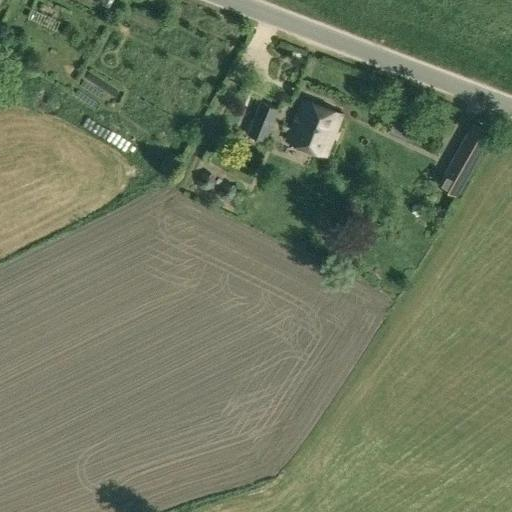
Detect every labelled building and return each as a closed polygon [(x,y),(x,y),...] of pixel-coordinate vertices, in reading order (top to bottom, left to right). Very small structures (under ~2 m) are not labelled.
[(0,92),(3,91),(0,87),(0,86),(15,75),(0,56),(0,92)] [(247,134),(267,141),(280,107),(260,100),(247,134)] [(289,138),(325,153),(340,115),(305,100),(289,138)] [(475,123),(465,141),(481,151),(492,133),(475,123)] [(443,188),(456,195),(469,173),(452,164),(440,185),(443,188)] [(198,182),(200,188),(206,190),(211,188),(214,183),(212,177),(207,175),(201,177),(198,182)] [(220,193),(221,199),(227,201),(233,199),(235,194),(233,188),(228,186),(222,188),(220,193)]
